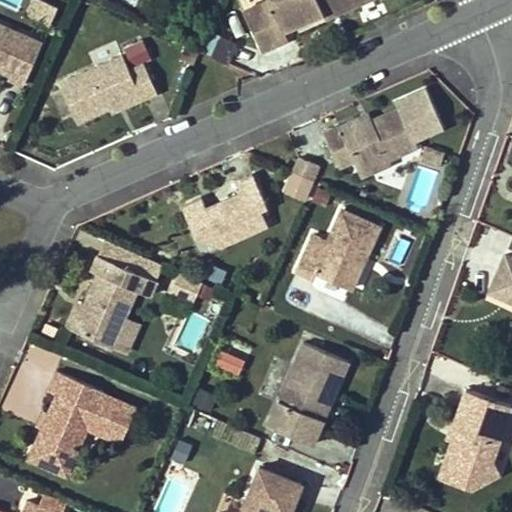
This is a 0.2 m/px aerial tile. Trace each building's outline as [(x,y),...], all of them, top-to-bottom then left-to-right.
[(58,11),(62,1),(59,0),(49,0),(47,6),(58,11)] [(320,4),(330,0),(269,0),(270,1),(245,12),(262,50),(288,38),(284,28),(322,11),(323,11),(320,4)] [(325,17),(363,0),(330,0),(320,4),(323,11),(322,11),(325,17)] [(24,84),(42,42),(0,23),(0,69),(10,75),(9,78),(24,84)] [(230,61),(240,43),(211,29),(201,48),(230,61)] [(157,92),(144,62),(130,69),(123,54),(61,82),(78,121),(110,107),(111,106),(110,104),(121,99),(122,101),(139,93),(141,98),(157,92)] [(112,112),(141,98),(139,93),(122,101),(121,99),(110,104),(111,106),(110,107),(112,112)] [(388,158),(418,145),(401,107),(371,119),(363,123),(360,116),(324,132),(339,167),(354,160),(356,165),(385,152),(388,158)] [(371,119),(368,113),(360,116),(363,123),(371,119)] [(433,162),(437,150),(426,146),(421,158),(433,162)] [(440,165),(444,152),(437,150),(433,162),(440,165)] [(361,176),(390,163),(388,158),(385,152),(356,165),(361,176)] [(313,178),(319,165),(299,157),(293,169),(313,178)] [(304,197),(312,179),(294,171),(286,189),(304,197)] [(221,245),(268,223),(260,208),(267,204),(253,174),(236,181),(241,192),(207,207),(202,196),(182,205),(195,235),(221,245)] [(347,285),(359,255),(365,258),(380,225),(342,208),(328,240),(313,233),(297,271),(312,278),(315,271),(347,285)] [(382,267),(411,274),(423,229),(394,222),(382,267)] [(511,256),(506,253),(489,291),(511,300),(511,256)] [(157,279),(98,254),(91,268),(99,271),(84,304),(73,329),(126,351),(138,323),(125,317),(137,288),(150,294),(157,279)] [(352,287),(365,258),(359,255),(347,285),(352,287)] [(201,281),(180,272),(175,282),(196,291),(201,281)] [(196,291),(175,282),(172,291),(192,300),(196,291)] [(84,304),(78,300),(66,326),(73,329),(84,304)] [(197,351),(205,315),(185,310),(177,347),(197,351)] [(313,443),(349,361),(304,341),(268,423),(313,443)] [(214,361),(238,370),(245,353),(220,344),(214,361)] [(126,430),(136,406),(102,392),(103,389),(57,370),(48,389),(57,394),(42,427),(50,430),(42,448),(73,461),(87,427),(107,435),(112,424),(126,430)] [(210,410),(217,395),(200,388),(194,402),(210,410)] [(492,459),(511,404),(466,388),(453,425),(460,427),(455,440),(452,439),(452,440),(443,464),(462,470),(469,486),(469,487),(470,487),(499,473),(492,459)] [(42,427),(49,412),(43,409),(36,424),(42,427)] [(206,434),(212,420),(196,413),(189,427),(206,434)] [(121,442),(126,430),(112,424),(107,435),(121,442)] [(455,440),(460,427),(453,425),(448,439),(452,440),(452,439),(455,440)] [(42,448),(50,430),(42,427),(29,458),(67,474),(73,461),(42,448)] [(176,436),(171,455),(186,459),(191,440),(176,436)] [(469,486),(462,470),(443,464),(439,477),(469,487),(469,486)] [(290,511),(302,483),(259,466),(240,511),(290,511)] [(54,511),(61,511),(66,502),(46,493),(41,506),(54,511)] [(54,511),(41,506),(26,500),(20,511),(54,511)]
